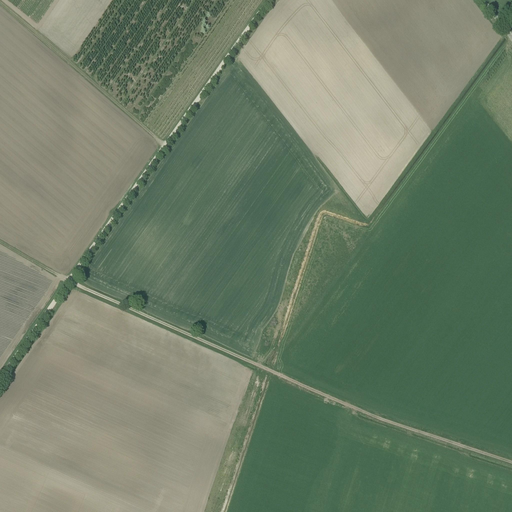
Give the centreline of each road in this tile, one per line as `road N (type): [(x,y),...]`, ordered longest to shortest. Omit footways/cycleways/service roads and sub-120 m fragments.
road 1 (track): [(69,281),(377,418),(511,462)]
road 2 (track): [(69,281),(271,0)]
road 3 (track): [(164,145),(0,3)]
